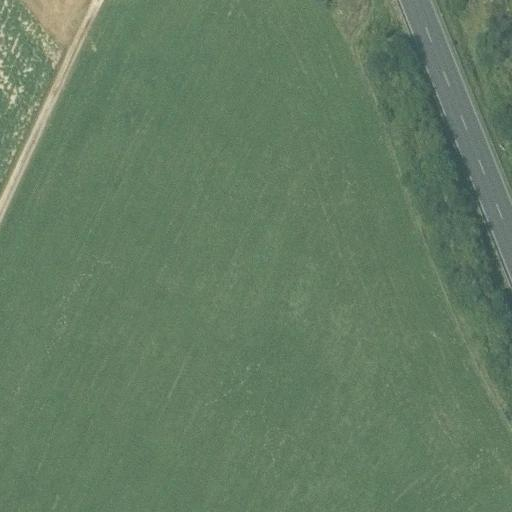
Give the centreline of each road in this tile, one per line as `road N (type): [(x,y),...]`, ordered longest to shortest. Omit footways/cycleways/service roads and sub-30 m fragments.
road 1 (primary): [(511,234),(418,0)]
road 2 (track): [(0,207),(99,0)]
